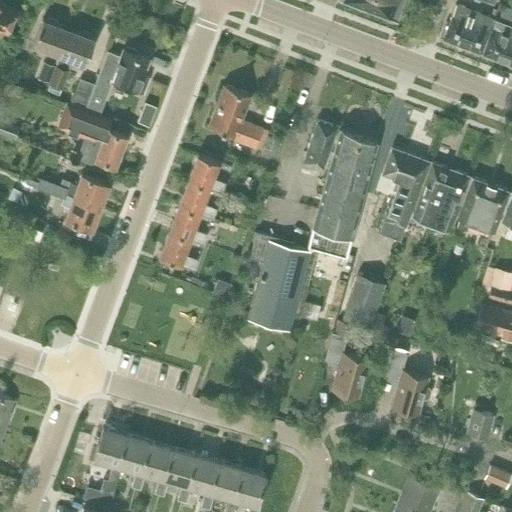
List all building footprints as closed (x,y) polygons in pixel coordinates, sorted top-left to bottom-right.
[(5,1),(0,0),(0,29),(7,32),(16,7),(4,3),(5,1)] [(341,0),(396,20),(403,0),(341,0)] [(493,17),(455,3),(442,36),(480,51),(493,17)] [(57,20),(47,17),(46,19),(42,17),(32,43),(58,53),(68,27),(56,22),(57,20)] [(511,24),(495,18),(482,51),(511,62),(511,24)] [(90,35),(91,33),(81,29),(80,31),(68,27),(58,53),(54,64),(48,81),(61,86),(72,58),(84,63),(94,37),(90,35)] [(120,54),(107,49),(85,109),(98,114),(111,79),(142,91),(148,76),(142,74),(149,57),(135,52),(136,49),(127,46),(126,48),(122,47),(120,54)] [(24,59),(14,55),(6,75),(16,79),(24,59)] [(43,60),(37,76),(48,80),(48,81),(54,64),(43,60)] [(93,82),(80,76),(71,101),(84,106),(93,82)] [(255,145),(260,147),(267,128),(262,126),(241,118),(250,92),(223,82),(208,123),(234,133),(233,137),(255,145)] [(146,101),(139,121),(151,126),(158,106),(146,101)] [(0,131),(14,137),(18,126),(0,119),(0,118),(5,105),(0,103),(0,131)] [(98,114),(85,109),(75,106),(65,103),(58,124),(85,134),(80,150),(77,156),(93,163),(95,157),(115,164),(126,134),(105,127),(108,118),(103,116),(98,114)] [(307,148),(303,160),(319,165),(323,153),(327,154),(336,125),(316,118),(307,148)] [(345,255),(377,140),(340,126),(307,244),(345,255)] [(391,145),(381,171),(398,177),(390,197),(412,205),(429,159),(391,145)] [(225,181),(212,176),(218,160),(197,152),(187,178),(208,186),(221,191),(225,181)] [(412,213),(430,220),(439,196),(450,167),(431,160),(421,189),(412,213)] [(430,220),(450,227),(454,214),(469,174),(450,167),(439,196),(430,220)] [(37,186),(101,210),(109,186),(80,175),(75,187),(62,182),(60,188),(39,180),(39,181),(38,186),(37,186)] [(457,225),(464,227),(467,218),(494,228),(509,189),(471,175),(460,205),(463,206),(460,215),(457,225)] [(178,203),(199,211),(212,216),(215,207),(202,202),(208,186),(187,178),(178,203)] [(12,186),(7,197),(16,201),(22,191),(12,186)] [(92,234),(101,210),(37,186),(36,192),(69,204),(62,223),(92,234)] [(511,190),(501,219),(511,223),(511,190)] [(390,197),(378,231),(399,238),(412,205),(390,197)] [(193,227),(199,211),(178,203),(168,229),(189,237),(202,241),(206,232),(193,227)] [(32,226),(29,235),(38,239),(42,230),(32,226)] [(180,262),(193,267),(196,258),(184,253),(189,237),(168,229),(159,255),(165,257),(180,263),(180,262)] [(249,255),(263,259),(247,316),(288,327),(309,248),(269,237),(270,233),(256,230),(249,255)] [(502,250),(507,238),(492,233),(488,244),(502,250)] [(364,269),(386,268),(385,255),(364,255),(364,269)] [(486,265),(480,289),(489,292),(490,285),(491,284),(510,289),(511,286),(511,285),(511,270),(495,266),(495,267),(486,265)] [(357,271),(342,316),(368,325),(368,326),(373,311),(384,280),(357,271)] [(217,277),(212,291),(227,296),(232,283),(217,277)] [(489,292),(487,296),(511,302),(511,290),(490,285),(489,292)] [(321,314),(325,299),(308,294),(304,309),(321,314)] [(511,334),(511,310),(481,302),(474,324),(511,334)] [(373,311),(368,326),(388,332),(393,317),(373,311)] [(399,313),(394,331),(415,336),(419,318),(399,313)] [(332,329),(346,333),(350,321),(336,317),(332,329)] [(324,358),(338,362),(330,387),(357,395),(368,357),(342,349),(346,335),(332,331),(324,358)] [(407,351),(411,339),(396,335),(393,347),(407,351)] [(474,354),(478,341),(468,338),(464,351),(474,354)] [(398,379),(390,405),(417,412),(428,374),(402,366),(406,352),(392,348),(384,375),(398,379)] [(12,397),(0,392),(0,423),(5,425),(10,410),(7,409),(12,397)] [(469,419),(466,430),(486,436),(492,413),(473,407),(469,419)] [(102,425),(93,456),(110,461),(105,480),(100,497),(110,500),(117,478),(116,478),(120,464),(117,463),(126,432),(102,425)] [(117,463),(120,464),(121,464),(135,468),(131,484),(140,487),(144,471),(140,470),(149,438),(126,432),(117,463)] [(149,438),(140,470),(144,471),(158,475),(154,491),(163,494),(167,477),(163,476),(172,445),(149,438)] [(172,445),(163,476),(167,477),(181,482),(177,498),(186,500),(190,484),(186,483),(195,452),(172,445)] [(186,483),(190,484),(204,488),(200,504),(209,507),(213,491),(209,490),(218,458),(195,452),(186,483)] [(209,490),(213,491),(227,495),(223,511),(220,510),(219,511),(232,511),(236,497),(232,496),(241,465),(218,458),(209,490)] [(510,472),(489,463),(484,476),(505,485),(510,472)] [(232,496),(236,497),(251,501),(247,511),(257,511),(260,503),(257,502),(265,472),(241,465),(232,496)] [(395,501),(421,511),(427,511),(438,486),(406,473),(395,501)] [(100,497),(105,480),(98,478),(93,495),(100,497)] [(458,511),(475,511),(482,497),(467,491),(458,511)] [(390,511),(421,511),(395,501),(390,511)]
